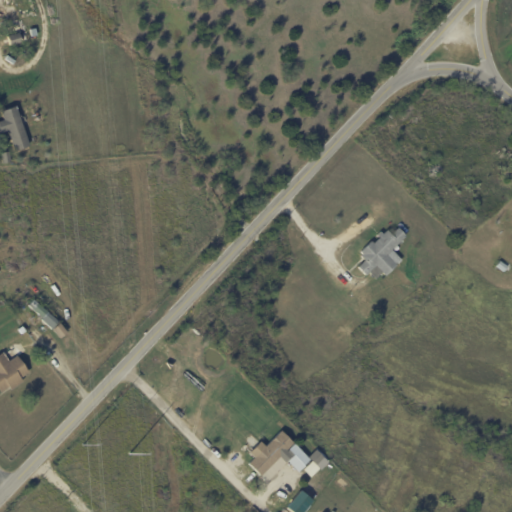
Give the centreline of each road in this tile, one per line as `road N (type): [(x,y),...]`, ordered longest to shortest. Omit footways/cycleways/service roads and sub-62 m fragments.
road 1 (residential): [(0,493),(257,238),(388,88)]
road 2 (residential): [(388,88),(445,68),(472,72),(511,99)]
road 3 (residential): [(471,0),(388,88)]
